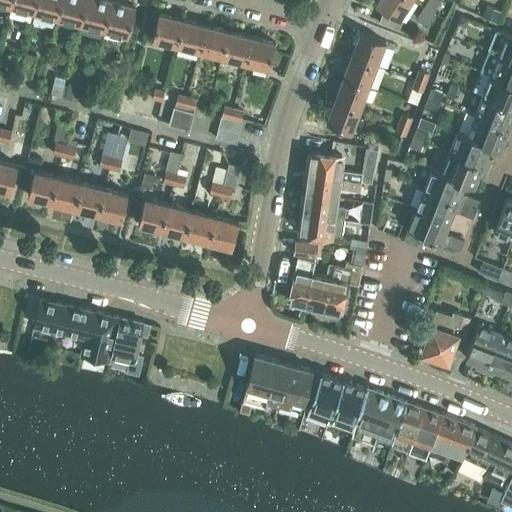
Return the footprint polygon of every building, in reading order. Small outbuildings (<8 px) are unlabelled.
[(11,0),(10,6),(33,12),(36,0),(11,0)] [(36,0),(33,12),(57,18),(61,0),(36,0)] [(61,0),(57,18),(80,24),(86,0),(61,0)] [(86,0),(80,24),(103,30),(111,0),(109,0),(86,0)] [(111,0),(103,30),(127,36),(135,6),(111,0)] [(411,0),(378,0),(376,3),(384,8),(380,21),(399,28),(403,19),(400,18),(411,0)] [(428,0),(425,5),(435,12),(442,0),(428,0)] [(472,0),(469,10),(479,14),(495,20),(499,9),(484,3),(477,0),(472,0)] [(435,12),(425,5),(417,17),(427,23),(435,12)] [(152,38),(176,44),(183,18),(159,12),(152,38)] [(460,14),(457,23),(466,27),(470,18),(460,14)] [(176,44),(199,50),(205,24),(183,18),(176,44)] [(199,50),(222,56),(228,30),(205,24),(199,50)] [(511,34),(498,29),(490,50),(511,58),(511,34)] [(222,56),(244,61),(251,35),(228,30),(222,56)] [(385,41),(360,31),(352,52),(378,62),(385,41)] [(251,35),(244,61),(268,67),(275,41),(251,35)] [(482,70),(491,73),(511,81),(511,58),(490,50),(482,70)] [(352,52),(344,75),(369,85),(378,62),(352,52)] [(26,53),(21,75),(32,77),(37,56),(26,53)] [(420,67),(416,76),(426,80),(430,71),(420,67)] [(511,81),(491,73),(483,93),(511,104),(511,81)] [(344,75),(335,97),(361,107),(369,85),(344,75)] [(426,80),(416,76),(412,86),(423,89),(426,80)] [(51,94),(62,97),(65,85),(66,79),(56,77),(51,94)] [(65,85),(62,97),(78,101),(82,86),(69,83),(69,86),(65,85)] [(152,97),(162,99),(165,89),(155,87),(152,97)] [(444,91),(431,87),(428,95),(441,100),(444,91)] [(92,93),(89,104),(111,109),(113,99),(92,93)] [(511,104),(483,93),(475,113),(511,127),(511,104)] [(178,95),(175,106),(185,109),(188,97),(178,95)] [(437,109),(441,100),(428,95),(425,105),(437,109)] [(188,97),(185,109),(194,111),(195,109),(197,100),(188,97)] [(352,130),(361,107),(335,97),(327,120),(352,130)] [(225,104),(222,116),(232,119),(235,107),(225,104)] [(185,109),(175,106),(170,125),(190,130),(194,111),(185,109)] [(235,107),(232,119),(241,121),(242,120),(242,118),(244,110),(235,107)] [(244,110),(242,118),(252,121),(254,113),(244,110)] [(402,112),(399,121),(409,125),(412,116),(402,112)] [(511,127),(475,113),(468,132),(467,133),(491,143),(491,144),(500,148),(505,136),(510,138),(511,133),(511,127)] [(222,116),(219,126),(239,131),(241,121),(232,119),(222,116)] [(409,125),(399,121),(395,130),(405,134),(409,125)] [(219,126),(216,136),(236,141),(239,131),(219,126)] [(416,127),(413,136),(425,140),(428,132),(416,127)] [(1,128),(0,132),(0,140),(8,142),(11,130),(1,128)] [(458,129),(450,150),(488,165),(492,156),(487,154),(491,144),(491,143),(467,133),(468,132),(458,129)] [(425,140),(413,136),(409,145),(422,150),(425,140)] [(66,143),(63,155),(73,157),(76,145),(77,141),(67,139),(66,143)] [(53,153),(63,155),(66,143),(56,140),(53,153)] [(164,181),(174,184),(177,171),(178,167),(182,152),(172,150),(167,169),(164,181)] [(312,150),(309,171),(339,176),(339,177),(361,180),(362,171),(340,168),(342,154),(312,150)] [(450,150),(442,169),(442,170),(466,180),(475,184),(479,173),(485,175),(488,165),(450,150)] [(99,164),(108,167),(111,155),(102,152),(99,164)] [(111,155),(108,167),(118,169),(121,157),(111,155)] [(0,157),(0,185),(11,188),(18,162),(0,157)] [(228,162),(223,182),(235,185),(240,165),(228,162)] [(362,171),(361,180),(372,182),(375,166),(364,163),(362,171)] [(433,166),(425,186),(476,207),(480,198),(462,191),(466,180),(442,170),(442,169),(433,166)] [(177,171),(174,184),(183,186),(186,174),(187,170),(178,167),(177,171)] [(28,193),(51,199),(58,174),(34,168),(28,193)] [(309,171),(306,191),(336,196),(338,186),(360,190),(361,180),(339,177),(339,176),(309,171)] [(146,172),(143,183),(152,185),(154,174),(146,172)] [(51,199),(74,205),(81,180),(58,174),(51,199)] [(74,205),(97,211),(104,185),(81,180),(74,205)] [(209,193),(219,195),(222,183),(212,181),(209,193)] [(222,183),(219,195),(229,198),(232,186),(222,183)] [(104,185),(97,211),(121,217),(127,191),(104,185)] [(476,207),(425,186),(417,207),(450,220),(454,209),(472,216),(476,207)] [(306,191),(304,212),(344,217),(346,205),(335,204),(336,196),(306,191)] [(139,222),(162,228),(169,202),(145,196),(139,222)] [(494,230),(511,237),(511,198),(507,196),(494,230)] [(162,228),(185,233),(192,208),(169,202),(162,228)] [(408,228),(422,233),(459,248),(463,238),(445,231),(450,220),(417,207),(408,228)] [(185,233),(208,239),(214,213),(192,208),(185,233)] [(344,217),(304,212),(301,233),(330,237),(331,235),(342,236),(344,217)] [(214,213),(208,239),(231,245),(238,219),(214,213)] [(361,213),(360,221),(370,223),(372,215),(361,213)] [(418,244),(422,233),(408,228),(404,238),(418,244)] [(354,255),(352,264),(362,266),(364,257),(365,249),(367,240),(352,237),(350,247),(355,248),(354,255)] [(288,299),(305,303),(312,273),(316,258),(318,243),(319,242),(297,239),(294,252),(299,253),(293,275),(291,275),(290,282),(292,282),(288,299)] [(327,244),(318,243),(316,258),(324,260),(327,244)] [(503,267),(483,259),(479,270),(498,278),(503,267)] [(316,306),(324,308),(335,264),(330,262),(326,277),(312,273),(305,303),(309,305),(309,307),(315,308),(316,306)] [(335,264),(324,308),(342,312),(346,295),(347,295),(349,288),(347,288),(349,282),(358,285),(363,266),(362,266),(352,264),(346,262),(345,266),(335,264)] [(511,269),(504,266),(499,278),(511,283),(511,269)] [(501,300),(510,304),(511,298),(511,290),(506,288),(501,300)] [(109,358),(110,359),(110,356),(120,316),(41,298),(34,325),(85,337),(81,353),(109,360),(109,358)] [(436,310),(422,351),(448,360),(457,332),(464,335),(470,317),(453,311),(452,315),(436,310)] [(149,323),(120,316),(110,356),(128,360),(126,371),(137,373),(142,356),(137,355),(142,333),(147,334),(149,323)] [(475,367),(484,371),(500,331),(479,323),(466,356),(477,361),(475,367)] [(496,368),(507,372),(511,360),(511,335),(500,331),(484,371),(494,374),(496,368)] [(278,405),(289,363),(254,353),(238,409),(248,412),(251,403),(265,407),(266,402),(278,405)] [(313,369),(289,363),(278,405),(301,412),(308,389),(312,390),(309,400),(319,373),(313,371),(313,369)] [(321,370),(307,408),(306,409),(308,410),(328,417),(329,418),(344,378),(343,378),(343,379),(322,371),(321,370)] [(351,424),(352,425),(352,424),(366,387),(367,386),(365,386),(344,378),(345,378),(344,378),(329,418),(330,418),(330,417),(351,424)] [(376,436),(392,441),(407,400),(367,386),(352,427),(350,435),(373,443),(376,436)] [(392,441),(409,449),(424,406),(407,400),(392,441)] [(409,449),(426,456),(442,413),(424,406),(409,449)] [(428,451),(445,459),(450,446),(460,419),(442,413),(426,456),(428,451)] [(450,451),(462,457),(476,425),(460,419),(450,446),(445,459),(446,459),(450,451)] [(476,425),(462,457),(488,468),(484,477),(502,485),(508,471),(511,472),(511,440),(499,433),(476,425)] [(487,500),(498,504),(504,491),(492,486),(487,500)]
